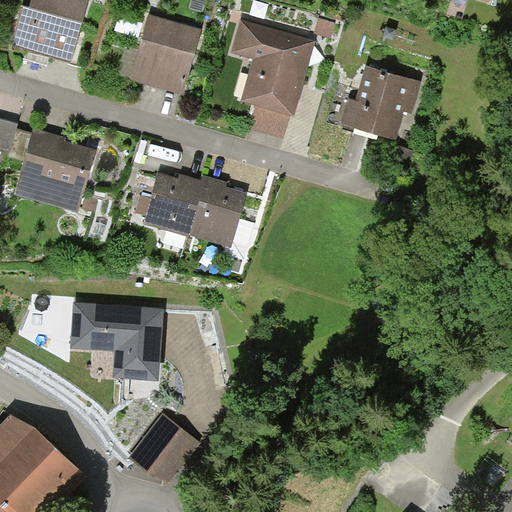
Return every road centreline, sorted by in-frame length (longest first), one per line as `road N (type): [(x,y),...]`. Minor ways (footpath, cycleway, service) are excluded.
road 1 (residential): [(0,80),(365,187)]
road 2 (residential): [(104,493),(89,452),(0,380)]
